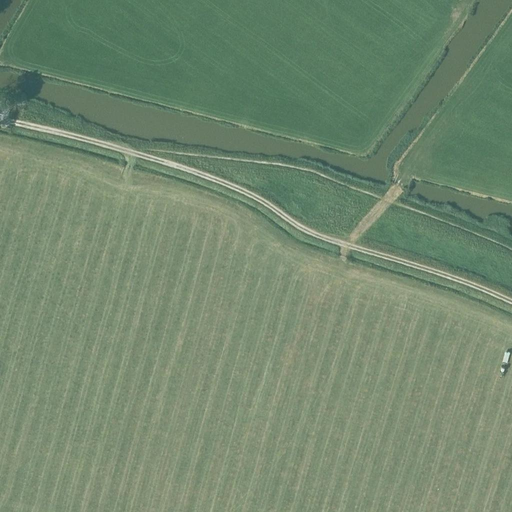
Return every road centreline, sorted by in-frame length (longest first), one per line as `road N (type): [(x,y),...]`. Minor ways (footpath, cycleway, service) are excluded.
road 1 (track): [(511,302),(311,234),(243,191),(131,153)]
road 2 (track): [(336,273),(348,245),(428,153)]
road 3 (track): [(131,153),(12,122)]
